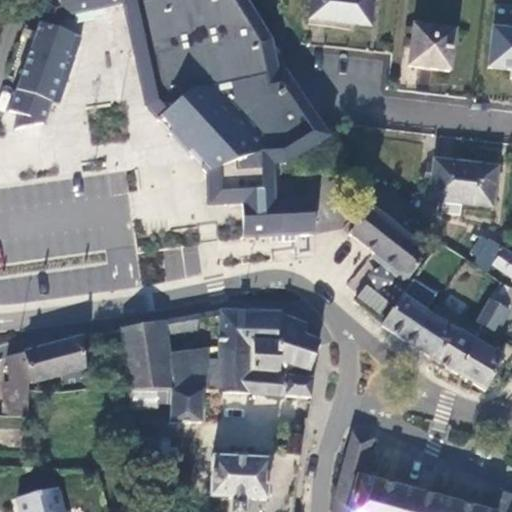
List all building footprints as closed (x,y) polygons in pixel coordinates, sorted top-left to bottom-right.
[(63,16),(58,0),(46,0),(45,0),(40,12),(36,23),(59,31),(61,23),(63,16)] [(124,0),(58,0),(63,16),(118,5),(124,4),(124,0)] [(124,0),(124,4),(130,31),(147,105),(207,173),(211,207),(243,207),(243,238),(311,238),(312,225),(313,200),(273,203),(272,164),(284,164),(329,136),(283,68),(277,70),(269,37),(246,0),(124,0)] [(371,0),(310,0),(309,19),(368,26),(371,0)] [(511,78),(511,23),(499,22),(492,76),(511,78)] [(59,31),(36,23),(6,111),(44,124),(51,103),(59,106),(82,39),(59,31)] [(447,70),(453,31),(414,25),(409,65),(447,70)] [(496,168),(435,159),(429,198),(442,201),(440,216),(456,218),(457,202),(490,208),(496,168)] [(401,218),(380,195),(350,238),(408,287),(430,256),(394,227),(401,218)] [(474,260),(489,239),(483,236),(470,256),(474,260)] [(492,264),(501,248),(489,239),(474,260),(472,264),(486,274),(492,264)] [(511,255),(501,248),(492,264),(511,278),(511,255)] [(435,296),(413,280),(408,287),(382,326),(408,343),(428,313),(424,310),(435,296)] [(497,333),(511,307),(511,290),(499,282),(476,321),(466,337),(477,344),(487,327),(497,333)] [(408,343),(436,362),(459,332),(466,337),(476,321),(470,317),(466,322),(441,305),(434,316),(428,313),(408,343)] [(282,314),(221,313),(220,351),(251,352),(250,373),(279,376),(279,361),(310,371),(319,344),(305,339),(306,327),(282,317),(282,314)] [(196,317),(119,330),(122,353),(167,347),(166,337),(198,332),(196,317)] [(484,392),(504,360),(477,344),(466,337),(459,332),(436,362),(484,392)] [(82,338),(7,359),(11,383),(4,383),(4,392),(27,394),(27,384),(32,382),(34,385),(61,377),(61,392),(89,387),(82,338)] [(167,347),(122,353),(128,391),(130,392),(204,392),(208,392),(209,362),(209,354),(169,362),(167,347)] [(251,352),(220,351),(219,362),(219,394),(250,396),(250,373),(251,352)] [(219,362),(209,362),(208,392),(219,394),(219,362)] [(279,376),(250,373),(250,396),(311,401),(314,379),(279,376)] [(27,394),(4,392),(4,417),(26,418),(27,394)] [(204,392),(130,392),(130,411),(159,412),(158,404),(170,405),(169,425),(203,425),(204,392)] [(84,400),(59,402),(61,415),(85,413),(84,400)] [(300,457),(303,437),(288,435),(286,456),(300,457)] [(482,511),(359,478),(369,442),(351,435),(345,456),(335,492),(332,508),(332,511),(509,511),(511,506),(511,495),(496,490),(489,511),(482,511)] [(160,440),(144,439),(144,482),(159,483),(160,440)] [(213,458),(211,498),(232,499),(231,511),(243,511),(244,499),(266,501),(268,462),(213,458)] [(63,511),(58,492),(19,501),(21,511),(63,511)]
